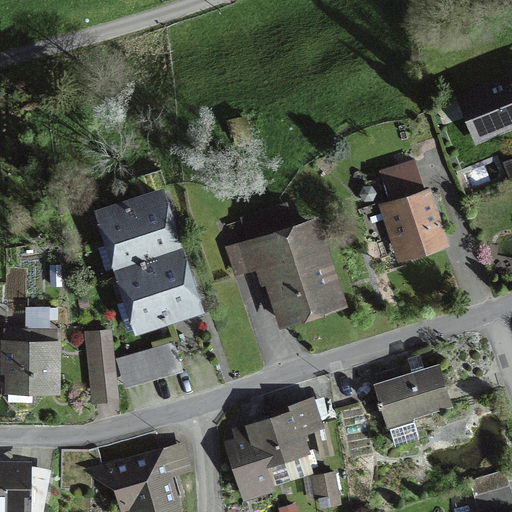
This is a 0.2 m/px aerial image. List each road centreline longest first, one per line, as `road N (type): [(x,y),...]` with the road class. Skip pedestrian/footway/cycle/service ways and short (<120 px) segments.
road 1 (residential): [(494,318),(197,403)]
road 2 (residential): [(204,0),(0,60)]
road 3 (residential): [(197,403),(99,433),(0,437)]
